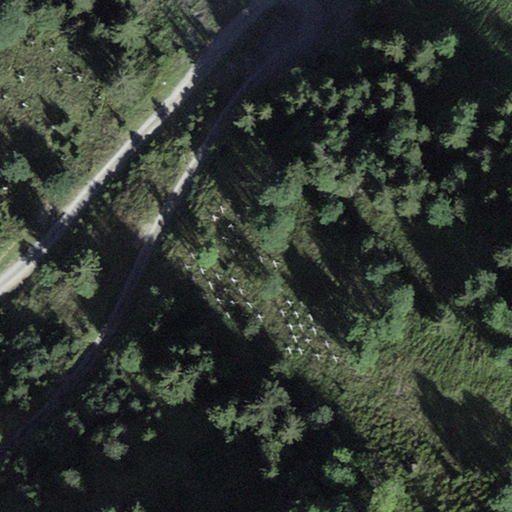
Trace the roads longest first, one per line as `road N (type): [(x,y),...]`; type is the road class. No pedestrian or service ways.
road 1 (track): [(0,447),(92,349),(148,234),(228,111),(291,47),(307,18),(304,0)]
road 2 (track): [(266,0),(0,285)]
